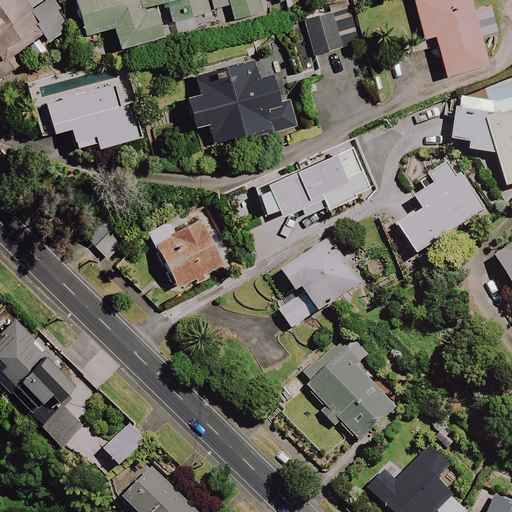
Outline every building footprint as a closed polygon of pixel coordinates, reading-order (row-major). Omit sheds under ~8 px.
[(0,0),(0,62),(40,37),(44,45),(66,31),(53,11),(38,20),(24,0),(0,0)] [(259,13),(255,0),(69,0),(79,38),(108,30),(113,51),(160,39),(151,7),(162,4),(167,24),(226,8),(229,21),(259,13)] [(470,13),(466,0),(409,0),(419,41),(431,38),(440,78),(484,67),(477,40),(493,36),(487,9),(470,13)] [(338,49),(329,15),(300,23),(309,57),(338,49)] [(115,61),(22,76),(32,140),(67,135),(70,151),(90,147),(90,150),(140,143),(133,102),(122,103),(115,61)] [(293,128),(287,103),(275,106),(269,81),(266,82),(264,72),(194,88),(196,95),(177,99),(184,131),(201,127),(205,144),(266,131),(267,134),(293,128)] [(459,100),(450,144),(468,146),(466,154),(493,158),(499,189),(511,186),(511,104),(504,107),(459,100)] [(273,220),(295,210),(300,221),(373,190),(351,140),(245,185),(259,219),(271,214),(273,220)] [(413,258),(482,211),(458,177),(453,180),(445,168),(428,180),(434,188),(413,202),(421,214),(395,231),(413,258)] [(198,219),(147,243),(170,290),(220,266),(198,219)] [(358,286),(328,241),(278,274),(294,299),(275,312),(289,333),(358,286)] [(511,244),(490,259),(511,294),(511,244)] [(12,321),(0,332),(0,390),(37,428),(77,388),(12,321)] [(394,408),(332,346),(296,382),(323,409),(317,414),(331,428),(336,423),(357,445),(394,408)] [(144,443),(128,426),(101,453),(117,469),(144,443)] [(465,511),(415,461),(393,482),(382,471),(363,490),(385,511),(465,511)] [(192,511),(149,470),(119,502),(129,511),(192,511)] [(511,511),(511,510),(488,500),(482,511),(511,511)]
